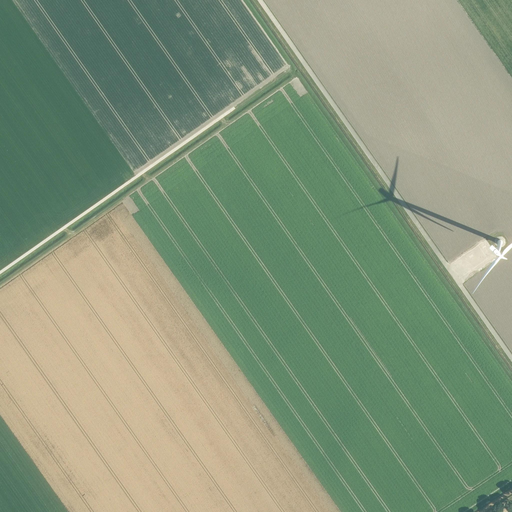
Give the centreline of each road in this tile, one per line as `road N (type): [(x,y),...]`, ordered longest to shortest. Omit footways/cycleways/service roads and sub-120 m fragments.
road 1 (track): [(261,0),(511,357)]
road 2 (track): [(0,273),(233,108)]
